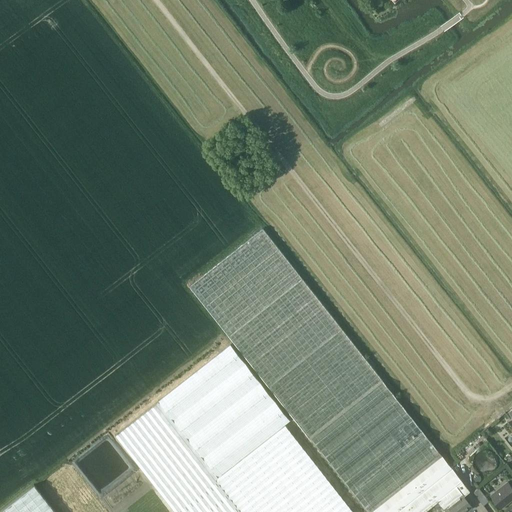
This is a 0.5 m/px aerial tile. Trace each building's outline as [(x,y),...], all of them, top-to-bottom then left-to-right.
[(189,286),(367,511),(422,511),(437,500),(443,508),(462,494),(455,485),(461,480),(262,228),(189,286)] [(352,511),(284,424),(289,420),(230,345),(115,435),(173,511),(352,511)] [(501,507),(511,498),(511,487),(507,481),(491,495),(501,507)] [(54,511),(35,487),(1,511),(54,511)] [(462,494),(443,508),(446,511),(461,511),(471,505),(462,494)]
